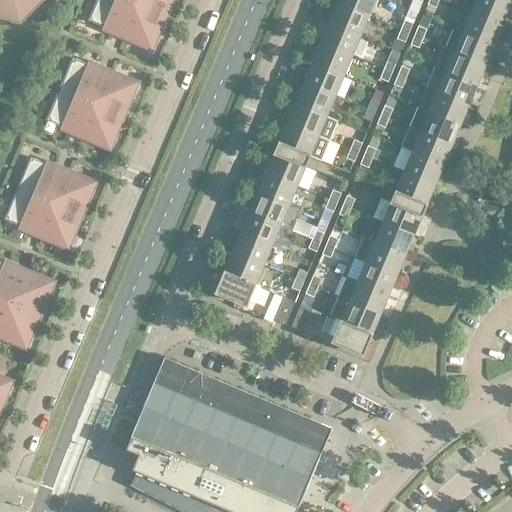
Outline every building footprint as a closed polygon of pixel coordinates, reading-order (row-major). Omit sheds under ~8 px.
[(0,0),(0,16),(19,22),(18,19),(28,10),(29,11),(39,0),(0,0)] [(131,3),(124,0),(95,0),(87,21),(118,34),(131,3)] [(169,0),(132,0),(131,3),(162,16),(169,0)] [(374,0),(337,0),(336,3),(368,16),(374,0)] [(437,0),(427,0),(426,5),(434,8),(437,0)] [(464,0),(461,8),(470,12),(501,25),(509,5),(496,0),(464,0)] [(162,16),(131,3),(118,34),(149,47),(162,16)] [(368,16),(336,3),(328,23),(359,36),(368,16)] [(501,25),(470,12),(462,32),(493,45),(501,25)] [(403,20),(399,30),(408,33),(412,24),(403,20)] [(359,36),(328,23),(320,43),(351,56),(359,36)] [(425,30),(417,26),(413,35),(421,39),(425,30)] [(408,33),(399,30),(395,39),(404,42),(408,33)] [(493,45),(462,32),(453,52),(484,65),(493,45)] [(421,39),(413,35),(409,45),(417,48),(421,39)] [(351,56),(320,43),(311,63),(342,76),(351,56)] [(442,48),(434,68),(476,85),(484,65),(453,52),(442,48)] [(71,58),(58,89),(89,102),(103,71),(71,58)] [(386,60),(382,70),(391,73),(395,64),(386,60)] [(342,76),(311,63),(303,83),(334,96),(342,76)] [(408,70),(400,66),(396,76),(404,79),(408,70)] [(476,85),(434,68),(425,88),(467,105),(476,85)] [(391,73),(382,70),(379,79),(387,83),(391,73)] [(134,84),(103,71),(89,102),(121,116),(134,84)] [(404,79),(396,76),(392,85),(400,88),(404,79)] [(334,96),(303,83),(294,103),(326,116),(334,96)] [(467,105),(425,88),(417,107),(459,125),(467,105)] [(89,102),(58,89),(45,120),(76,134),(89,102)] [(370,100),(366,109),(374,113),(378,104),(370,100)] [(121,116),(89,102),(76,134),(107,147),(121,116)] [(337,121),(326,116),(294,103),(286,123),(328,141),(337,121)] [(392,109),(383,106),(379,115),(388,119),(392,109)] [(459,125),(417,107),(408,127),(450,145),(459,125)] [(374,113),(366,109),(362,119),(370,122),(374,113)] [(388,119),(379,115),(376,124),(384,128),(388,119)] [(328,141),(286,123),(275,148),(274,152),(305,165),(307,160),(308,157),(319,162),(328,141)] [(450,145),(408,127),(400,147),(411,152),(442,165),(450,145)] [(353,140),(349,150),(357,153),(361,144),(353,140)] [(375,149),(366,146),(363,155),(371,159),(375,149)] [(357,153),(349,150),(345,159),(353,162),(357,153)] [(305,165),(274,152),(265,173),(296,186),(305,165)] [(442,165),(411,152),(402,172),(433,185),(442,165)] [(371,159),(363,155),(359,165),(367,168),(371,159)] [(29,157),(16,189),(47,202),(61,171),(29,157)] [(92,184),(61,171),(47,202),(79,215),(92,184)] [(433,185),(402,172),(393,196),(390,201),(421,214),(423,208),(433,185)] [(296,186),(265,173),(256,193),(288,206),(296,186)] [(47,202),(16,189),(3,220),(34,233),(47,202)] [(332,190),(328,199),(336,203),(340,194),(332,190)] [(299,211),(288,206),(256,193),(248,213),(279,226),(290,231),(299,211)] [(353,199),(345,196),(341,205),(350,209),(353,199)] [(336,203),(328,199),(324,209),(332,212),(336,203)] [(421,214),(390,201),(381,222),(412,235),(421,214)] [(79,215),(47,202),(34,233),(66,246),(79,215)] [(350,209),(341,205),(337,215),(346,218),(350,209)] [(279,226),(248,213),(240,233),(271,246),(279,226)] [(412,235),(381,222),(373,242),(404,255),(412,235)] [(315,230),(311,239),(319,243),(323,233),(315,230)] [(271,246),(240,233),(231,253),(262,266),(271,246)] [(337,239),(329,236),(325,245),(333,249),(337,239)] [(354,257),(365,262),(396,275),(404,255),(373,242),(362,237),(354,257)] [(319,243),(311,239),(307,249),(315,252),(319,243)] [(333,249),(325,245),(321,254),(329,258),(333,249)] [(262,266),(231,253),(223,272),(226,273),(226,274),(254,286),(254,285),(262,266)] [(0,262),(0,335),(24,346),(50,283),(0,262)] [(396,275),(365,262),(356,282),(387,295),(396,275)] [(279,273),(294,279),(302,282),(306,273),(298,270),(297,272),(283,265),(279,273)] [(226,273),(223,272),(214,293),(243,306),(245,300),(252,303),(259,287),(254,285),(254,286),(226,274),(226,273)] [(320,279),(312,275),(308,285),(316,288),(320,279)] [(345,277),(337,297),(379,315),(387,295),(356,282),(345,277)] [(302,282),(294,279),(290,288),(298,292),(302,282)] [(316,288),(308,285),(304,294),(312,298),(316,288)] [(273,320),(284,325),(294,302),(282,297),(273,320)] [(379,315),(337,297),(328,317),(335,320),(335,319),(340,321),(339,322),(368,333),(371,334),(379,315)] [(311,310),(299,305),(290,327),(302,332),(311,310)] [(335,319),(335,320),(326,341),(362,356),(371,334),(368,333),(339,322),(340,321),(335,319)] [(139,459),(128,487),(178,511),(295,511),(296,510),(300,501),(331,428),(163,358),(124,453),(139,459)]
